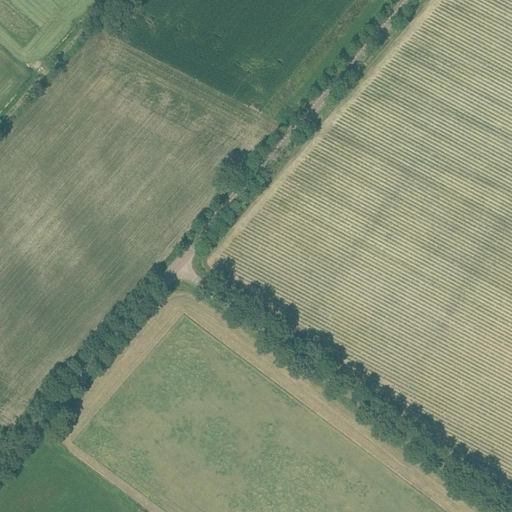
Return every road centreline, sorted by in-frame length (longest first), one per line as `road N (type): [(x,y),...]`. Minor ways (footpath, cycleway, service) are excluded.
road 1 (unclassified): [(502,511),(175,265)]
road 2 (unclassified): [(175,265),(407,0)]
road 3 (unclassified): [(0,467),(175,265)]
